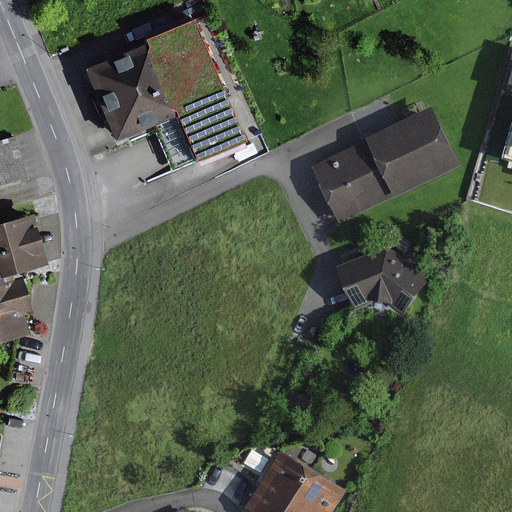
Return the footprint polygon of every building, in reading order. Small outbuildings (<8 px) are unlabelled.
[(240,143),(187,20),(138,40),(140,44),(79,70),(110,142),(150,126),(168,168),(188,159),(191,164),(240,143)] [(461,166),(432,107),(366,139),(366,141),(311,168),(339,224),(394,197),(395,199),(461,166)] [(14,136),(0,140),(0,189),(27,181),(21,160),(14,136)] [(28,215),(0,223),(0,284),(8,282),(6,276),(42,266),(35,242),(28,215)] [(430,279),(387,246),(336,269),(348,296),(342,299),(347,310),(353,308),(354,310),(374,302),(386,303),(402,316),(430,279)] [(8,282),(0,284),(0,342),(23,335),(17,314),(27,311),(18,279),(8,282)] [(312,400),(293,392),(287,404),(307,413),(312,400)] [(268,459),(252,450),(244,464),(260,473),(268,459)] [(334,511),(347,492),(281,452),(247,508),(253,511),(334,511)] [(188,511),(183,502),(164,511),(159,511),(157,508),(144,511),(188,511)]
